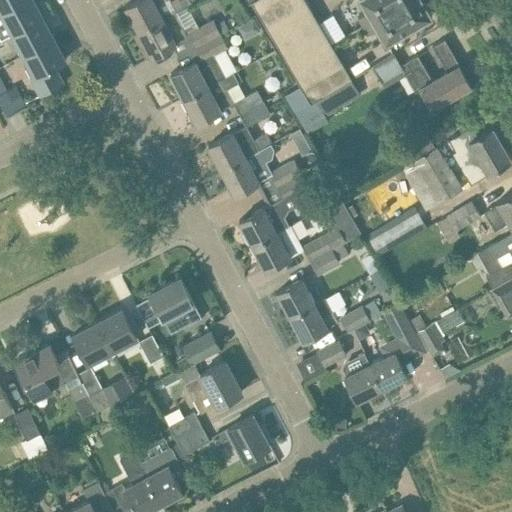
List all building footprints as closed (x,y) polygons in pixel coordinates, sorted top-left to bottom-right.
[(0,0),(0,1),(4,10),(22,0),(0,0)] [(32,0),(22,0),(4,10),(15,32),(42,17),(32,0)] [(135,0),(125,6),(139,30),(177,10),(189,4),(189,3),(194,0),(135,0)] [(312,102),(351,79),(351,78),(352,77),(306,0),(245,0),(248,4),(252,2),(300,84),(311,102),(312,101),(312,102)] [(358,16),(363,25),(405,0),(361,0),(368,11),(358,16)] [(422,0),(405,0),(363,25),(368,33),(378,28),(386,42),(432,15),(422,0)] [(139,30),(134,33),(142,48),(146,45),(152,55),(177,42),(176,40),(190,32),(189,31),(198,26),(190,23),(186,26),(177,10),(139,30)] [(42,17),(15,32),(20,42),(15,45),(21,56),(53,38),(42,17)] [(253,17),(237,26),(241,34),(248,37),(260,30),(253,17)] [(198,26),(189,31),(190,32),(197,45),(220,33),(220,32),(229,27),(224,19),(217,22),(214,18),(198,26)] [(220,33),(197,45),(204,58),(204,59),(214,53),(225,48),(227,46),(220,33)] [(21,56),(24,63),(31,77),(40,94),(64,82),(54,65),(65,59),(53,38),(21,56)] [(373,66),(372,66),(381,82),(384,87),(405,74),(414,89),(415,91),(420,87),(433,107),(454,94),(471,83),(445,38),(432,45),(447,71),(433,79),(418,54),(405,61),(401,64),(394,53),(373,66)] [(196,60),(170,73),(184,98),(203,87),(222,77),(226,75),(214,53),(204,59),(204,58),(197,62),(196,60)] [(203,87),(184,98),(197,122),(222,109),(221,109),(234,102),(233,102),(226,89),(238,82),(239,82),(233,71),(226,75),(222,77),(203,87)] [(0,101),(7,115),(26,105),(15,85),(8,88),(0,73),(0,101)] [(351,79),(312,102),(318,111),(322,109),(325,115),(360,94),(351,79)] [(300,84),(285,93),(295,111),(311,102),(300,84)] [(245,95),(233,102),(234,102),(239,113),(263,100),(257,89),(245,95)] [(263,100),(239,113),(246,125),(247,125),(247,126),(270,113),(263,100)] [(233,131),(208,144),(221,169),(246,156),(272,142),(266,131),(254,137),(247,126),(247,125),(246,125),(233,132),(233,131)] [(493,126),(475,136),(443,155),(437,145),(402,165),(406,173),(405,173),(426,209),(440,202),(463,188),(450,167),(477,151),(489,172),(511,159),(493,126)] [(299,128),(290,133),(293,140),(298,141),(304,137),(299,128)] [(246,156),(221,169),(235,193),(272,173),(266,161),(272,157),(275,147),(272,142),(246,156)] [(272,173),(278,184),(301,172),(295,161),(272,173)] [(257,210),(239,219),(252,244),(289,224),(285,216),(289,208),(298,204),(302,198),(298,191),(308,185),(301,172),(278,184),(284,196),(265,206),(264,206),(257,210)] [(334,185),(324,190),(331,202),(341,197),(334,185)] [(509,221),(511,226),(511,192),(497,201),(498,202),(484,210),(496,229),(509,221)] [(334,227),(302,244),(304,247),(310,258),(343,241),(361,231),(341,197),(331,202),(323,207),(334,227)] [(457,229),(480,216),(472,201),(437,221),(449,241),(460,235),(457,229)] [(426,226),(414,206),(367,234),(378,254),(426,226)] [(289,224),(252,244),(265,268),(283,259),(297,252),(296,251),(304,247),(302,244),(299,237),(291,223),(290,224),(289,224)] [(318,272),(340,260),(339,258),(350,253),(343,242),(361,232),(361,231),(343,241),(310,258),(318,272)] [(511,232),(490,246),(497,258),(511,250),(511,251),(511,232)] [(511,261),(511,260),(486,275),(493,287),(511,276),(511,261)] [(152,296),(137,304),(148,324),(163,317),(181,308),(189,323),(202,316),(181,276),(150,292),(152,296)] [(511,276),(493,287),(495,289),(494,290),(504,307),(509,316),(511,313),(511,276)] [(302,277),(295,281),(277,290),(290,315),(316,302),(302,277)] [(365,321),(370,318),(370,317),(381,311),(374,299),(363,305),(341,316),(348,329),(353,327),(365,321)] [(329,326),(328,325),(338,320),(332,308),(322,314),(316,302),(290,315),(304,340),(329,326)] [(370,362),(382,387),(407,375),(401,362),(411,357),(403,341),(417,334),(415,331),(410,320),(401,302),(384,311),(397,337),(387,342),(391,351),(370,362)] [(98,321),(113,350),(138,337),(122,307),(121,308),(121,309),(98,321)] [(418,316),(410,320),(415,331),(420,329),(424,326),(418,316)] [(424,326),(420,329),(434,354),(446,348),(442,341),(445,339),(434,320),(426,325),(424,326)] [(89,362),(113,350),(98,321),(75,333),(74,332),(73,333),(83,350),(89,362)] [(365,321),(353,327),(358,338),(365,335),(368,326),(365,321)] [(219,347),(210,331),(185,345),(194,361),(219,347)] [(151,362),(163,355),(153,334),(140,341),(151,362)] [(346,354),(339,339),(317,350),(324,364),(346,354)] [(75,401),(89,394),(79,373),(75,366),(66,348),(65,348),(68,355),(58,360),(50,343),(16,359),(25,377),(35,398),(66,382),(75,401)] [(225,359),(200,373),(194,361),(173,372),(173,371),(163,376),(167,384),(182,376),(201,411),(216,403),(217,404),(242,391),(225,359)] [(357,400),(382,387),(370,362),(345,374),(357,400)] [(91,366),(79,373),(89,394),(90,393),(98,410),(111,403),(102,386),(91,366)] [(102,386),(111,403),(134,390),(125,373),(102,386)] [(0,412),(12,406),(3,388),(0,381),(0,412)] [(98,410),(105,422),(116,417),(110,404),(98,410)] [(30,460),(50,450),(28,406),(15,413),(27,439),(22,442),(30,460)] [(176,438),(202,425),(193,409),(168,423),(176,438)] [(254,413),(236,423),(229,427),(213,436),(218,446),(234,438),(244,457),(270,443),(254,413)] [(334,416),(333,426),(345,427),(346,416),(334,416)] [(511,418),(497,426),(511,455),(511,454),(511,418)] [(202,425),(176,438),(185,453),(210,439),(202,425)] [(146,474),(160,500),(167,496),(168,497),(183,490),(178,481),(188,476),(171,445),(139,462),(146,474)] [(120,458),(133,482),(124,486),(121,482),(112,487),(124,510),(134,505),(137,511),(141,511),(153,506),(152,504),(160,500),(146,474),(139,462),(133,451),(120,458)] [(442,511),(505,511),(510,510),(494,475),(438,501),(442,511)] [(65,511),(106,511),(112,509),(104,491),(98,480),(82,488),(88,499),(65,511)] [(406,511),(402,503),(383,511),(406,511)]
